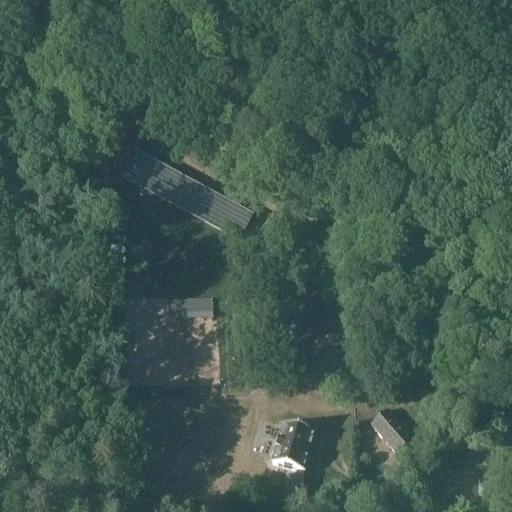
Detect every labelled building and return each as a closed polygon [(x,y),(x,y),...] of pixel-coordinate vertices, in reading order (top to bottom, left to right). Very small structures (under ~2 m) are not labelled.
[(215,303),(168,303),(168,322),(215,322),(215,303)] [(286,368),(298,368),(298,347),(287,346),(286,368)] [(399,380),(389,386),(396,396),(406,390),(399,380)] [(398,456),(415,440),(389,411),(372,426),(398,456)] [(299,510),(314,510),(314,478),(318,459),(317,459),(321,438),(284,430),(275,470),(300,475),(299,510)]
